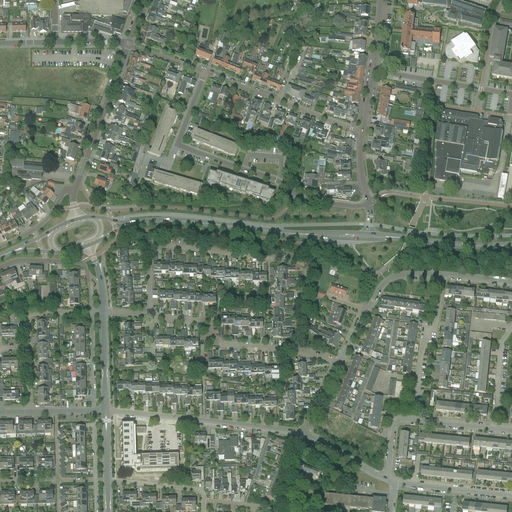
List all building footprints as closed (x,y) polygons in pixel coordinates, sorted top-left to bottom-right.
[(133,1),(133,0),(79,0),(79,6),(75,6),(75,11),(79,11),(79,16),(92,16),(93,16),(102,17),(107,17),(112,17),(126,18),(127,16),(133,1)] [(154,0),(153,4),(157,6),(157,5),(161,6),(165,7),(167,8),(168,7),(169,4),(157,0),(154,0)] [(173,0),(196,9),(197,4),(186,0),(173,0)] [(408,3),(408,5),(418,6),(418,3),(423,3),(423,5),(427,5),(426,6),(429,6),(430,6),(433,7),(433,6),(437,7),(440,8),(440,7),(447,8),(451,9),(450,12),(449,12),(447,20),(456,22),(457,21),(461,22),(465,23),(465,24),(467,24),(469,24),(468,25),(471,25),(475,26),(475,27),(478,27),(482,28),(483,20),(485,21),(487,16),(487,15),(487,16),(485,15),(487,11),(483,10),(483,9),(481,9),(480,9),(476,8),(476,7),(474,6),(474,7),(473,6),(470,5),(470,6),(463,3),(461,2),(459,2),(460,1),(457,0),(457,1),(453,0),(407,0),(407,2),(408,3)] [(153,5),(151,9),(165,15),(167,10),(164,9),(165,7),(161,6),(157,5),(157,6),(153,4),(153,5)] [(353,9),(353,10),(356,11),(356,10),(361,11),(360,16),(361,16),(363,16),(368,16),(368,8),(363,7),(364,4),(354,5),(353,9)] [(151,9),(149,14),(154,15),(157,17),(157,16),(160,18),(161,16),(166,18),(167,15),(165,15),(151,9)] [(62,20),(62,34),(82,34),(82,33),(87,33),(88,28),(90,28),(92,20),(90,20),(92,16),(79,16),(63,15),(63,20),(62,20)] [(415,53),(416,40),(417,28),(418,20),(414,20),(414,15),(412,15),(407,15),(406,27),(404,27),(401,51),(403,51),(403,54),(408,55),(409,52),(415,53)] [(149,16),(146,22),(151,23),(154,25),(155,21),(163,23),(164,20),(162,20),(159,19),(159,18),(152,16),(152,17),(149,16)] [(101,20),(97,31),(111,36),(112,36),(113,35),(114,33),(115,30),(114,30),(115,28),(111,27),(109,26),(112,17),(107,17),(105,21),(101,20)] [(120,35),(124,22),(126,18),(112,17),(109,26),(111,27),(115,28),(114,30),(115,30),(114,33),(120,35)] [(32,23),(31,23),(31,30),(35,30),(35,29),(36,29),(38,27),(39,27),(39,26),(40,33),(46,33),(46,29),(48,29),(47,20),(38,20),(38,18),(32,18),(32,23)] [(90,28),(88,33),(90,33),(91,33),(92,33),(93,34),(96,35),(97,32),(97,31),(101,20),(98,19),(97,22),(92,20),(90,28)] [(26,20),(0,20),(0,31),(5,31),(5,33),(8,33),(8,31),(12,31),(12,33),(15,32),(15,31),(20,31),(20,32),(23,32),(23,31),(26,31),(26,20)] [(511,21),(500,20),(499,26),(511,28),(511,21)] [(162,44),(164,39),(155,36),(158,30),(150,27),(146,38),(162,44)] [(417,28),(416,40),(418,40),(424,41),(426,29),(417,28)] [(365,37),(366,30),(356,29),(354,29),(353,34),(355,34),(354,36),(365,37)] [(424,41),(424,45),(432,46),(433,42),(434,30),(426,29),(424,41)] [(432,46),(432,47),(439,48),(439,44),(441,30),(441,29),(434,29),(434,30),(433,42),(432,46)] [(505,38),(506,30),(497,29),(496,32),(494,32),(493,36),(495,36),(505,38)] [(454,41),(446,47),(445,57),(455,59),(456,58),(457,60),(459,63),(460,64),(461,64),(462,63),(464,62),(466,60),(467,61),(478,63),(479,56),(479,52),(476,48),(474,44),(473,44),(473,43),(473,42),(472,43),(472,42),(472,41),(471,40),(467,35),(466,35),(464,35),(464,34),(457,39),(456,40),(455,41),(455,40),(454,41)] [(493,39),(492,43),(494,44),(504,45),(505,38),(495,36),(495,39),(493,39)] [(364,52),(365,42),(353,41),(352,51),(364,52)] [(206,48),(208,44),(205,43),(203,47),(200,46),(195,56),(202,59),(206,48)] [(492,46),(491,51),(493,51),(502,53),(503,52),(504,45),(494,44),(493,47),(492,46)] [(214,60),(212,65),(215,66),(218,67),(219,66),(220,62),(221,61),(222,59),(223,54),(225,55),(226,52),(223,50),(225,47),(223,46),(222,49),(220,53),(218,60),(214,58),(214,60)] [(219,66),(218,67),(221,68),(225,70),(226,70),(228,67),(226,67),(227,64),(227,63),(228,59),(225,58),(228,52),(229,50),(229,49),(228,48),(226,48),(225,47),(223,50),(226,52),(225,55),(223,54),(222,59),(221,61),(220,62),(219,66)] [(245,61),(242,67),(246,69),(249,70),(249,69),(251,63),(254,58),(254,57),(253,57),(254,53),(257,54),(258,51),(257,50),(257,48),(254,47),(250,57),(250,58),(246,57),(245,61)] [(209,61),(211,57),(212,55),(207,53),(209,49),(206,48),(202,59),(209,61)] [(490,58),(491,59),(491,58),(501,60),(502,54),(502,53),(493,51),(492,54),(490,54),(490,58)] [(12,54),(12,64),(27,64),(27,54),(12,54)] [(147,57),(144,56),(139,54),(138,56),(133,54),(130,61),(139,64),(143,65),(143,67),(146,68),(147,65),(144,64),(145,63),(142,62),(142,60),(143,59),(145,60),(147,57)] [(227,64),(226,67),(228,67),(226,70),(229,72),(232,73),(233,72),(235,68),(235,67),(236,64),(238,60),(236,59),(238,56),(234,54),(232,59),(233,59),(231,64),(232,64),(231,65),(229,64),(227,64)] [(249,70),(248,73),(252,75),(253,75),(254,72),(255,73),(257,68),(258,66),(259,62),(257,61),(257,59),(257,58),(255,58),(254,57),(254,58),(251,63),(249,69),(249,70)] [(491,59),(490,63),(492,63),(492,65),(494,65),(494,66),(494,67),(492,76),(497,77),(497,75),(500,76),(502,66),(500,66),(501,60),(491,58),(491,59)] [(345,60),(345,62),(346,62),(349,63),(348,67),(365,69),(365,65),(366,63),(349,60),(346,60),(345,60)] [(128,67),(128,68),(134,70),(134,69),(136,64),(139,65),(139,64),(130,61),(128,67)] [(233,72),(232,73),(236,74),(239,76),(241,69),(239,68),(236,67),(237,65),(236,64),(235,67),(235,68),(233,72)] [(254,74),(252,81),(255,82),(258,83),(259,82),(260,78),(261,77),(262,74),(262,73),(263,70),(265,71),(266,68),(264,67),(263,67),(262,67),(261,66),(258,72),(258,73),(257,75),(255,75),(254,74)] [(500,76),(500,78),(504,78),(504,77),(507,77),(509,67),(502,66),(500,76)] [(364,75),(365,69),(348,67),(347,72),(350,73),(364,75)] [(98,85),(101,73),(83,68),(79,81),(88,84),(89,83),(98,85)] [(127,69),(125,75),(131,77),(132,76),(134,71),(134,70),(128,68),(127,69)] [(267,80),(266,83),(267,83),(266,87),(269,88),(273,89),(273,88),(275,84),(275,83),(276,81),(278,76),(276,76),(278,72),(280,73),(282,70),(281,70),(278,69),(277,72),(275,75),(271,81),(269,80),(267,80)] [(168,71),(165,79),(167,79),(167,80),(172,82),(174,83),(175,83),(173,89),(171,90),(170,92),(171,94),(174,95),(178,84),(180,78),(177,77),(178,73),(177,73),(175,72),(171,71),(168,70),(168,71)] [(259,82),(258,83),(261,85),(265,86),(266,87),(267,83),(266,83),(267,80),(269,75),(269,74),(266,74),(266,72),(265,72),(265,71),(263,70),(262,73),(262,74),(261,77),(260,78),(259,82)] [(363,81),(364,75),(350,73),(347,72),(347,75),(350,76),(350,79),(363,81)] [(125,75),(123,82),(133,85),(135,80),(133,79),(131,79),(131,77),(125,75)] [(182,80),(178,93),(181,94),(183,95),(186,84),(190,85),(189,86),(194,87),(195,82),(191,81),(192,78),(184,75),(182,80)] [(311,87),(312,81),(297,77),(295,82),(307,86),(310,87),(311,87)] [(361,87),(363,81),(350,79),(349,83),(345,82),(345,84),(347,84),(361,87)] [(273,88),(273,89),(276,90),(279,92),(281,87),(281,86),(276,83),(277,81),(276,81),(275,83),(275,84),(273,88)] [(360,93),(361,87),(347,84),(346,90),(353,91),(360,93)] [(214,106),(219,93),(220,88),(212,85),(210,93),(213,94),(210,105),(214,106)] [(294,89),(295,87),(290,85),(289,87),(288,87),(285,95),(301,101),(304,93),(294,89)] [(415,93),(416,89),(396,85),(395,89),(415,93)] [(77,91),(85,93),(83,99),(92,101),(95,91),(79,86),(77,91)] [(123,87),(121,94),(128,97),(131,98),(132,98),(135,91),(130,90),(123,87)] [(225,103),(228,95),(227,94),(228,90),(222,88),(220,95),(224,97),(223,102),(225,103)] [(382,88),(379,103),(388,105),(389,100),(390,94),(391,89),(382,88)] [(359,98),(360,93),(353,91),(346,90),(344,90),(343,96),(359,98)] [(319,97),(320,95),(315,93),(314,95),(311,94),(310,98),(304,96),(302,103),(310,106),(313,100),(317,102),(319,97)] [(121,94),(118,102),(123,103),(125,104),(124,106),(134,109),(138,110),(140,111),(141,108),(135,106),(135,105),(129,103),(129,102),(131,98),(128,97),(121,94)] [(234,114),(232,119),(240,122),(242,117),(241,117),(242,117),(243,117),(248,102),(247,102),(248,98),(241,96),(239,103),(242,104),(241,107),(242,108),(239,116),(234,114)] [(358,104),(359,98),(343,96),(346,96),(345,99),(348,99),(347,102),(351,103),(358,104)] [(333,114),(335,108),(336,107),(332,106),(333,103),(331,102),(332,99),(328,97),(326,103),(329,104),(326,112),(333,114)] [(231,100),(228,108),(233,110),(235,106),(236,102),(231,100)] [(245,120),(244,123),(247,124),(248,121),(250,116),(254,117),(256,114),(257,110),(258,110),(260,103),(257,102),(257,101),(255,100),(255,101),(254,101),(251,107),(249,107),(247,114),(245,120)] [(379,103),(377,117),(382,117),(386,118),(387,110),(388,105),(379,103)] [(347,104),(346,108),(349,109),(348,113),(355,115),(357,109),(352,107),(353,106),(347,104)] [(69,109),(88,114),(90,107),(82,105),(82,108),(70,105),(69,109)] [(264,113),(260,122),(266,124),(267,122),(271,111),(269,110),(270,107),(265,105),(263,109),(262,112),(264,113)] [(136,121),(137,118),(137,117),(128,114),(125,112),(125,109),(118,107),(116,114),(123,116),(129,119),(132,120),(132,119),(136,121)] [(339,117),(341,112),(341,110),(335,108),(333,114),(339,117)] [(87,117),(88,114),(69,109),(68,112),(79,116),(78,119),(86,121),(86,120),(87,120),(88,117),(87,117)] [(165,117),(174,120),(175,116),(176,116),(178,113),(168,109),(165,117)] [(273,120),(281,122),(284,113),(277,110),(275,115),(273,120)] [(436,168),(434,180),(456,184),(457,176),(459,176),(460,171),(477,174),(477,173),(488,175),(489,169),(492,170),(493,170),(494,161),(497,162),(502,132),(502,128),(503,125),(503,124),(502,124),(502,123),(502,122),(501,120),(490,118),(488,119),(488,122),(486,121),(483,121),(483,122),(478,121),(479,118),(478,116),(466,114),(465,114),(442,110),(440,112),(435,142),(436,142),(435,146),(436,146),(435,151),(435,150),(436,151),(435,159),(436,159),(435,168),(435,167),(436,168)] [(341,112),(340,114),(344,115),(345,115),(346,116),(345,119),(346,119),(353,121),(355,115),(348,113),(345,112),(341,111),(341,112)] [(116,114),(113,121),(118,123),(120,124),(124,125),(126,118),(123,116),(116,114)] [(297,124),(295,123),(297,117),(289,115),(287,120),(286,124),(285,127),(282,126),(279,137),(282,138),(283,135),(284,130),(287,131),(289,125),(293,126),(296,127),(297,124)] [(174,120),(165,117),(163,124),(172,127),(173,124),(172,124),(174,120)] [(67,121),(66,122),(68,123),(67,123),(67,124),(67,125),(67,126),(68,126),(69,126),(69,128),(70,128),(72,129),(74,129),(82,132),(84,126),(78,125),(79,122),(80,122),(71,119),(70,122),(67,121)] [(300,129),(307,131),(310,122),(302,120),(302,122),(298,121),(297,124),(296,127),(293,136),(297,137),(300,129)] [(395,120),(394,126),(409,128),(410,123),(395,120)] [(160,130),(168,134),(170,130),(171,130),(172,127),(163,124),(160,130)] [(322,130),(323,127),(315,124),(315,127),(311,125),(309,131),(313,132),(312,134),(317,136),(317,135),(320,136),(319,136),(325,139),(327,132),(322,130)] [(120,137),(121,134),(120,132),(121,129),(112,126),(109,133),(116,136),(120,137)] [(374,132),(373,134),(374,135),(385,138),(390,139),(390,136),(391,135),(393,128),(384,127),(384,130),(382,130),(380,130),(375,129),(375,132),(374,132)] [(66,137),(69,138),(76,139),(77,136),(77,135),(81,136),(82,132),(74,129),(72,129),(71,133),(69,132),(68,133),(67,134),(64,133),(64,135),(61,134),(61,136),(63,137),(66,137)] [(157,137),(167,141),(168,138),(167,137),(168,134),(160,130),(157,137)] [(192,140),(192,141),(196,142),(197,142),(200,143),(203,134),(201,133),(196,131),(193,140),(192,140)] [(10,132),(9,142),(18,143),(19,133),(10,132)] [(120,137),(116,136),(109,133),(107,140),(110,142),(109,143),(113,144),(115,140),(130,146),(132,141),(120,137)] [(210,137),(203,134),(200,143),(203,144),(203,145),(206,146),(210,137)] [(342,149),(351,150),(353,142),(345,140),(341,140),(341,139),(331,137),(328,136),(325,144),(329,145),(330,142),(339,143),(338,148),(342,148),(342,149)] [(76,154),(77,147),(68,144),(69,140),(57,137),(56,140),(61,141),(60,143),(65,144),(64,147),(63,151),(64,151),(76,154)] [(163,148),(164,144),(165,144),(167,141),(157,137),(155,144),(163,148)] [(210,147),(214,148),(217,140),(210,137),(206,146),(210,147)] [(372,149),(372,150),(375,151),(375,154),(380,154),(381,148),(387,149),(389,141),(377,139),(376,143),(373,142),(373,145),(372,145),(371,149),(372,149)] [(224,142),(217,140),(214,148),(217,149),(217,150),(220,152),(224,142)] [(224,152),(228,153),(231,145),(224,142),(220,152),(224,153),(224,152)] [(152,152),(160,155),(161,155),(162,152),(162,151),(163,148),(155,144),(152,151),(152,152)] [(105,145),(103,152),(113,156),(115,150),(114,150),(115,149),(112,148),(112,147),(105,145)] [(238,148),(231,145),(228,153),(231,155),(231,156),(234,157),(238,148)] [(342,148),(338,148),(336,147),(336,151),(342,153),(341,157),(350,158),(351,150),(342,149),(342,148)] [(60,151),(60,155),(62,155),(60,159),(65,160),(66,159),(74,161),(76,154),(64,151),(61,151),(60,151)] [(103,152),(100,160),(105,161),(107,162),(108,159),(112,161),(116,162),(118,158),(113,156),(103,152)] [(416,167),(417,161),(411,160),(402,158),(401,161),(406,162),(404,169),(409,170),(410,166),(416,167)] [(9,160),(8,167),(18,168),(18,170),(18,172),(17,172),(17,175),(17,179),(31,181),(31,179),(41,180),(41,179),(42,176),(41,176),(41,175),(42,172),(43,166),(42,166),(42,165),(41,165),(37,164),(25,163),(25,164),(23,164),(23,162),(9,160)] [(387,176),(388,175),(388,172),(387,171),(387,161),(376,161),(376,171),(381,171),(381,175),(382,176),(387,176)] [(344,164),(344,162),(335,163),(335,167),(340,167),(341,170),(340,170),(340,174),(347,174),(347,170),(349,170),(349,164),(344,164)] [(109,166),(106,165),(101,163),(101,164),(100,164),(99,166),(100,167),(99,171),(111,175),(113,168),(113,167),(109,166)] [(153,167),(148,166),(144,180),(151,182),(151,180),(153,175),(151,174),(152,171),(153,167)] [(323,182),(324,169),(318,169),(318,173),(317,177),(306,175),(305,188),(316,189),(317,181),(322,182),(322,185),(323,182)] [(209,172),(206,183),(209,184),(209,182),(213,183),(213,185),(219,187),(219,186),(219,185),(226,187),(229,177),(223,175),(221,174),(217,173),(216,173),(216,174),(209,172)] [(156,173),(154,181),(154,183),(157,184),(157,183),(159,184),(161,184),(164,176),(161,175),(157,174),(156,173)] [(350,180),(349,174),(347,174),(340,174),(337,174),(337,178),(334,178),(334,182),(332,182),(332,180),(324,180),(324,185),(339,185),(344,185),(345,185),(345,181),(350,180)] [(499,194),(498,199),(500,199),(504,200),(505,191),(508,176),(502,175),(502,176),(500,187),(499,194)] [(161,184),(165,185),(165,186),(168,187),(171,178),(164,176),(161,184)] [(103,181),(102,180),(99,179),(100,178),(98,177),(96,182),(95,182),(94,184),(95,184),(95,185),(107,189),(109,182),(103,180),(103,181)] [(229,177),(226,187),(232,189),(232,191),(235,192),(236,191),(239,192),(239,193),(245,195),(245,194),(248,186),(249,183),(248,183),(244,181),(243,181),(242,182),(236,180),(236,179),(229,177)] [(171,178),(168,187),(172,188),(172,187),(176,189),(178,180),(171,178)] [(178,180),(176,189),(179,190),(179,191),(183,191),(185,182),(178,180)] [(53,188),(55,184),(49,182),(46,182),(45,185),(44,187),(40,193),(43,195),(49,200),(53,195),(53,194),(52,193),(51,193),(50,192),(52,187),(53,188)] [(183,191),(186,192),(190,193),(193,184),(185,182),(183,191)] [(248,186),(245,194),(248,195),(249,193),(252,194),(252,196),(252,197),(255,198),(255,197),(259,198),(258,199),(265,201),(265,200),(269,201),(268,202),(271,203),(272,202),(275,193),(268,191),(268,189),(263,188),(262,187),(261,188),(255,186),(256,185),(255,185),(249,183),(248,186)] [(190,193),(194,194),(194,195),(197,196),(200,186),(193,184),(190,193)] [(334,186),(326,186),(326,191),(334,191),(337,191),(337,196),(341,196),(341,198),(350,197),(350,190),(350,188),(344,188),(344,185),(339,185),(334,185),(334,186)] [(35,198),(44,206),(49,200),(43,195),(40,193),(35,198)] [(37,206),(33,201),(30,198),(28,195),(25,197),(31,204),(28,206),(25,208),(32,218),(38,213),(37,213),(37,212),(36,211),(35,210),(39,208),(37,206)] [(15,207),(12,209),(12,210),(13,211),(16,216),(18,220),(23,217),(26,222),(32,218),(25,208),(20,212),(15,207)] [(10,211),(10,213),(14,221),(15,220),(16,221),(18,220),(12,210),(12,209),(10,211)] [(12,223),(10,220),(6,222),(11,232),(18,229),(14,222),(12,223)] [(0,225),(1,228),(0,228),(0,229),(1,232),(3,231),(4,233),(3,233),(4,234),(5,235),(11,232),(6,222),(2,224),(0,224),(0,225)] [(136,251),(117,251),(117,257),(123,257),(123,259),(127,259),(127,254),(130,254),(136,254),(137,254),(137,251),(136,251)] [(154,274),(161,274),(161,272),(160,272),(160,268),(162,268),(162,264),(157,264),(157,261),(157,255),(154,255),(154,261),(154,264),(154,274)] [(160,268),(160,272),(161,272),(165,272),(165,275),(168,275),(168,273),(168,272),(168,265),(168,255),(165,255),(165,261),(165,264),(162,264),(162,268),(160,268)] [(171,261),(171,255),(168,255),(168,265),(168,272),(168,273),(174,273),(174,269),(176,269),(176,265),(175,265),(175,261),(171,261)] [(123,257),(119,257),(119,258),(120,265),(137,265),(137,262),(127,262),(127,259),(123,259),(123,257)] [(182,273),(182,257),(179,257),(179,263),(180,263),(180,265),(176,265),(176,269),(174,269),(174,273),(182,273)] [(182,273),(182,275),(188,275),(188,271),(190,271),(190,267),(189,267),(185,267),(185,263),(185,257),(182,257),(182,273)] [(188,271),(188,275),(194,275),(196,275),(196,258),(193,258),(193,264),(193,267),(190,267),(190,271),(188,271)] [(196,275),(196,276),(202,276),(202,272),(204,272),(204,268),(203,268),(203,264),(199,264),(199,258),(196,258),(196,275)] [(224,278),(224,279),(230,279),(230,275),(232,275),(232,271),(231,271),(231,269),(227,269),(227,261),(224,261),(224,267),(224,270),(224,278)] [(230,275),(230,279),(231,279),(231,282),(236,282),(236,279),(238,279),(238,271),(238,269),(238,263),(235,263),(235,269),(235,271),(232,271),(232,275),(230,275)] [(238,279),(238,281),(244,281),(244,277),(246,277),(246,273),(241,273),(241,270),(241,263),(238,263),(238,269),(238,271),(238,279)] [(244,277),(244,281),(252,281),(252,264),(249,264),(249,270),(249,273),(246,273),(246,277),(244,277)] [(252,281),(252,282),(258,282),(258,278),(260,278),(260,274),(259,274),(259,270),(255,270),(255,264),(252,264),(252,281)] [(138,268),(137,265),(120,265),(118,265),(118,268),(121,268),(121,271),(125,271),(125,273),(129,273),(129,268),(131,268),(132,268),(138,268)] [(210,276),(210,278),(216,278),(216,274),(218,274),(218,270),(217,270),(217,266),(214,266),(213,266),(212,266),(211,266),(210,266),(210,268),(210,276)] [(266,282),(266,266),(263,266),(263,274),(260,274),(260,278),(258,278),(258,282),(266,282)] [(35,277),(36,268),(29,268),(29,273),(25,273),(22,274),(24,280),(27,278),(32,278),(32,276),(35,277)] [(46,281),(47,274),(42,273),(42,268),(36,268),(35,277),(38,277),(38,279),(43,279),(43,281),(46,281)] [(202,272),(202,276),(210,276),(210,268),(207,268),(204,268),(204,272),(202,272)] [(286,268),(278,268),(278,274),(282,274),(282,276),(286,276),(286,271),(288,271),(294,271),(294,268),(288,268),(286,268)] [(14,270),(7,273),(10,280),(11,283),(15,281),(17,285),(23,282),(21,277),(18,278),(17,276),(16,276),(14,270)] [(216,274),(216,278),(224,278),(224,270),(221,270),(218,270),(218,274),(216,274)] [(74,271),(66,271),(66,274),(69,274),(69,281),(78,280),(79,280),(80,279),(80,277),(79,276),(78,276),(78,274),(76,274),(76,271),(74,271)] [(125,273),(125,271),(121,271),(121,279),(131,279),(129,279),(129,273),(125,273)] [(0,285),(2,290),(5,289),(4,287),(12,284),(11,283),(10,280),(7,273),(1,275),(3,282),(2,282),(3,284),(0,285)] [(282,276),(282,274),(278,274),(278,282),(294,282),(294,279),(286,279),(286,276),(282,276)] [(131,287),(131,279),(121,279),(123,279),(123,285),(127,285),(127,287),(131,287)] [(278,282),(276,282),(276,286),(276,288),(280,288),(280,290),(285,290),(284,289),(287,289),(287,285),(288,285),(294,285),(294,282),(278,282)] [(127,287),(127,285),(123,285),(123,293),(122,293),(133,293),(135,293),(141,293),(141,290),(131,290),(131,287),(127,287)] [(331,285),(329,292),(332,293),(331,295),(336,297),(341,299),(342,296),(345,297),(347,291),(331,285)] [(455,296),(456,288),(449,287),(449,290),(446,290),(444,298),(449,299),(451,298),(451,297),(452,296),(455,296)] [(280,290),(280,288),(276,288),(277,296),(285,296),(285,290),(280,290)] [(168,296),(165,296),(165,300),(169,300),(171,300),(171,304),(171,310),(174,310),(173,293),(173,289),(166,289),(166,292),(168,292),(168,296)] [(180,293),(173,293),(174,310),(176,310),(176,301),(179,301),(179,298),(182,298),(181,291),(180,291),(180,293)] [(182,298),(179,298),(179,301),(180,301),(180,302),(180,303),(184,303),(185,311),(188,311),(187,292),(187,291),(181,291),(182,298)] [(318,291),(316,297),(317,297),(324,300),(326,294),(318,291)] [(164,292),(159,292),(159,293),(159,295),(159,300),(165,300),(165,296),(168,296),(168,292),(166,292),(164,292)] [(194,292),(187,292),(188,311),(190,311),(190,302),(193,302),(193,299),(196,299),(196,294),(194,294),(194,292)] [(196,299),(193,299),(193,302),(198,302),(199,312),(202,312),(202,307),(201,304),(201,296),(201,292),(198,292),(198,294),(196,294),(196,299)] [(133,301),(133,293),(122,293),(122,295),(125,295),(125,299),(129,299),(129,301),(133,301)] [(209,300),(207,300),(207,304),(213,304),(213,306),(212,306),(213,312),(216,312),(215,293),(212,293),(212,296),(209,296),(209,300)] [(201,296),(201,304),(204,304),(207,304),(207,300),(209,300),(209,296),(201,296)] [(275,298),(271,298),(271,302),(271,303),(275,303),(275,302),(279,302),(279,304),(283,304),(283,296),(285,296),(277,296),(275,296),(275,298)] [(379,305),(379,309),(387,310),(387,307),(388,299),(382,298),(381,306),(379,305)] [(79,299),(69,299),(69,305),(69,308),(70,308),(76,308),(76,305),(79,305),(79,299)] [(122,304),(122,307),(141,307),(141,304),(133,304),(133,301),(129,301),(129,299),(125,299),(125,304),(122,304)] [(279,302),(275,302),(275,303),(275,310),(282,310),(286,310),(292,310),(292,307),(283,307),(283,304),(279,304),(279,302)] [(342,308),(334,305),(331,311),(336,312),(335,316),(343,319),(345,312),(339,310),(340,308),(342,308)] [(14,326),(9,326),(9,328),(9,336),(17,336),(17,331),(20,331),(20,328),(20,325),(19,323),(19,319),(19,317),(19,316),(19,313),(14,313),(13,313),(14,326)] [(227,314),(220,314),(220,316),(220,318),(220,326),(220,328),(220,334),(223,334),(223,328),(223,326),(226,326),(226,322),(229,322),(229,318),(227,318),(227,314)] [(226,322),(226,326),(231,326),(234,326),(234,317),(234,314),(227,314),(227,318),(229,318),(229,322),(226,322)] [(341,326),(343,319),(335,316),(333,320),(329,318),(327,324),(335,327),(334,326),(335,323),(341,326)] [(243,323),(243,319),(236,319),(236,317),(234,317),(234,330),(234,336),(237,336),(237,329),(237,327),(240,327),(240,323),(243,323)] [(383,325),(384,322),(382,321),(379,320),(374,318),(372,324),(379,327),(380,324),(383,325)] [(37,330),(46,330),(45,326),(48,326),(47,322),(52,322),(52,319),(42,319),(42,322),(37,322),(37,330)] [(240,323),(240,327),(241,327),(241,330),(245,330),(245,337),(248,337),(248,331),(248,329),(248,321),(249,321),(249,319),(243,319),(243,323),(240,323)] [(262,339),(262,321),(257,321),(256,325),(254,325),(254,329),(259,329),(259,331),(259,339),(262,339)] [(0,324),(0,331),(1,332),(1,337),(9,336),(9,328),(9,326),(2,327),(1,324),(0,324)] [(129,333),(133,333),(132,324),(124,325),(125,330),(129,330),(129,333)] [(274,324),(271,324),(271,327),(273,327),(273,330),(276,330),(277,332),(280,332),(280,327),(284,327),(290,327),(290,324),(284,324),(282,324),(274,324)] [(336,345),(338,342),(324,335),(320,333),(313,328),(308,324),(306,328),(319,337),(319,336),(322,338),(324,339),(328,341),(326,344),(335,348),(335,347),(336,347),(337,346),(336,345)] [(380,334),(382,328),(379,327),(372,324),(370,330),(380,334)] [(79,329),(79,326),(72,326),(72,329),(74,329),(74,335),(84,335),(84,329),(79,329)] [(322,331),(321,331),(320,333),(324,335),(338,342),(339,340),(340,340),(340,338),(340,337),(333,333),(333,334),(323,329),(322,331)] [(46,330),(37,330),(38,337),(42,337),(42,340),(47,340),(51,340),(51,337),(49,337),(49,330),(46,330)] [(129,330),(125,330),(125,339),(133,339),(133,336),(133,333),(129,333),(129,330)] [(158,339),(158,336),(158,330),(155,330),(156,346),(161,346),(161,342),(164,342),(164,338),(158,339)] [(277,332),(276,330),(273,330),(273,338),(283,338),(289,338),(289,335),(283,335),(283,336),(281,336),(280,332),(277,332)] [(378,340),(380,334),(370,330),(367,336),(378,340)] [(178,343),(175,343),(176,347),(182,347),(184,347),(183,331),(180,331),(181,339),(178,339),(178,343)] [(186,341),(186,337),(187,337),(186,331),(183,331),(184,347),(184,349),(190,348),(190,345),(192,344),(192,340),(186,341)] [(198,348),(197,332),(195,332),(195,338),(195,340),(192,340),(192,344),(190,345),(190,348),(198,348)] [(376,346),(378,340),(367,336),(365,341),(376,346)] [(135,342),(135,341),(141,341),(141,338),(135,339),(133,339),(125,339),(124,339),(124,344),(128,344),(128,347),(132,347),(131,341),(133,341),(133,342),(135,342)] [(170,340),(170,346),(170,348),(176,347),(175,343),(178,343),(178,339),(170,340)] [(43,345),(38,345),(38,352),(46,352),(50,352),(49,352),(49,348),(48,348),(48,345),(52,345),(51,341),(48,342),(43,342),(43,345)] [(365,341),(363,347),(370,350),(373,351),(376,346),(365,341)] [(363,347),(360,353),(365,355),(367,356),(367,357),(370,358),(373,351),(370,350),(363,347)] [(46,356),(46,352),(38,352),(38,360),(43,360),(43,363),(52,362),(52,359),(48,359),(48,356),(46,356)] [(142,355),(141,352),(135,352),(132,353),(124,353),(125,353),(125,358),(129,358),(129,361),(133,361),(133,356),(136,355),(142,355)] [(211,361),(211,359),(211,353),(208,353),(208,369),(214,369),(214,365),(217,365),(217,361),(211,361)] [(73,360),(70,360),(71,363),(73,363),(75,363),(81,363),(81,360),(85,360),(85,358),(86,358),(86,354),(85,354),(75,354),(72,354),(73,360)] [(231,367),(228,367),(228,371),(229,371),(236,371),(236,354),(233,354),(233,360),(234,360),(234,363),(231,363),(231,367)] [(239,354),(236,354),(236,371),(236,373),(242,372),(242,368),(245,368),(245,364),(243,364),(243,361),(240,361),(239,360),(239,354)] [(245,368),(242,368),(242,372),(250,372),(250,356),(247,356),(247,360),(246,360),(246,361),(244,361),(243,361),(243,364),(245,364),(245,368)] [(253,366),(253,364),(253,356),(250,356),(250,372),(251,374),(256,374),(256,370),(259,370),(259,366),(253,366)] [(360,365),(362,359),(355,356),(352,362),(360,365)] [(129,361),(129,358),(125,358),(125,367),(133,367),(142,366),(142,363),(136,364),(133,364),(133,361),(129,361)] [(10,367),(10,359),(2,360),(2,365),(0,364),(0,371),(3,372),(2,369),(6,369),(7,372),(10,372),(10,367)] [(17,364),(17,359),(10,359),(10,367),(14,367),(14,369),(17,369),(17,372),(21,371),(20,364),(17,364)] [(279,376),(278,359),(275,359),(275,365),(276,365),(276,368),(273,368),(273,372),(270,372),(270,376),(279,376)] [(222,372),(222,361),(217,361),(217,365),(214,365),(214,369),(220,369),(220,372),(222,372)] [(357,371),(360,365),(352,362),(350,368),(357,371)] [(73,366),(72,367),(72,372),(75,372),(85,372),(85,366),(82,366),(81,366),(81,363),(75,363),(75,366),(73,366)] [(225,363),(222,363),(222,372),(223,374),(230,374),(229,371),(228,371),(228,367),(231,367),(231,363),(225,363)] [(39,375),(47,374),(47,370),(49,370),(48,367),(52,367),(52,364),(43,364),(43,367),(38,367),(39,375)] [(306,372),(306,367),(314,367),(314,364),(297,364),(298,370),(302,370),(302,373),(306,372)] [(256,374),(264,374),(264,366),(259,366),(259,370),(256,370),(256,374)] [(265,368),(265,366),(264,366),(264,374),(265,376),(270,376),(270,372),(273,372),(273,368),(265,368)] [(355,377),(357,371),(350,368),(348,374),(355,377)] [(302,373),(302,370),(298,370),(298,378),(292,378),(306,378),(306,372),(302,373)] [(47,374),(39,375),(39,382),(44,382),(44,385),(51,385),(51,382),(50,382),(50,374),(47,374)] [(348,374),(345,380),(353,382),(355,383),(357,377),(355,377),(348,374)] [(301,387),(300,378),(306,378),(292,378),(293,384),(297,384),(297,387),(301,387)] [(124,383),(124,380),(123,380),(124,383),(117,383),(117,394),(117,400),(120,399),(120,394),(120,391),(123,391),(123,387),(125,387),(125,383),(124,383)] [(131,395),(131,380),(124,380),(124,383),(125,383),(125,387),(123,387),(123,391),(128,391),(128,395),(128,401),(131,401),(131,395)] [(131,384),(131,380),(131,395),(131,401),(134,401),(134,395),(134,392),(137,392),(137,388),(139,388),(139,384),(138,384),(131,384)] [(350,388),(353,382),(345,380),(343,385),(350,388)] [(145,392),(145,382),(138,382),(138,384),(139,384),(139,388),(137,388),(137,392),(145,392)] [(145,382),(145,392),(147,392),(147,393),(151,393),(151,389),(153,389),(153,385),(152,385),(152,382),(145,382)] [(152,382),(152,385),(153,385),(153,389),(151,389),(151,393),(159,393),(159,385),(159,382),(152,382)] [(159,384),(159,385),(159,393),(159,394),(159,397),(159,403),(162,403),(162,397),(162,394),(165,394),(165,390),(167,390),(167,386),(161,386),(161,384),(159,384)] [(297,384),(293,384),(293,392),(293,393),(301,392),(301,387),(297,387),(297,384)] [(173,388),(173,396),(176,396),(179,395),(179,391),(181,391),(181,387),(180,388),(180,385),(173,385),(173,386),(173,388)] [(352,393),(353,390),(350,388),(343,385),(341,391),(348,394),(349,392),(352,393)] [(3,387),(0,386),(0,395),(3,396),(3,398),(3,401),(11,400),(10,392),(6,392),(6,389),(4,389),(3,389),(3,387)] [(39,397),(47,397),(47,393),(49,393),(49,389),(51,389),(51,386),(44,386),(44,389),(39,389),(39,397)] [(173,396),(173,388),(173,386),(167,386),(167,390),(165,390),(165,394),(166,394),(166,398),(169,398),(169,399),(170,399),(170,404),(173,404),(173,398),(173,396)] [(181,391),(179,391),(179,395),(184,395),(184,397),(184,399),(184,405),(187,405),(187,397),(187,395),(187,389),(187,387),(181,387),(181,391)] [(10,392),(11,400),(18,400),(18,395),(21,395),(21,388),(14,388),(14,390),(10,390),(10,392)] [(195,393),(193,393),(193,397),(198,396),(201,396),(201,389),(201,388),(195,389),(195,393)] [(187,389),(187,395),(187,397),(187,405),(190,405),(190,399),(190,397),(193,397),(193,393),(195,393),(195,389),(189,389),(187,389)] [(76,391),(73,391),(73,396),(76,396),(76,397),(74,397),(74,400),(82,400),(82,397),(86,397),(85,390),(76,391)] [(213,391),(205,391),(205,393),(206,401),(206,404),(206,410),(209,410),(209,404),(209,401),(212,401),(211,397),(214,397),(214,393),(214,391),(213,391)] [(341,391),(338,397),(346,400),(348,401),(350,395),(348,394),(341,391)] [(234,403),(234,393),(234,392),(227,392),(227,395),(228,395),(228,399),(226,399),(226,403),(234,403)] [(293,392),(285,393),(285,396),(287,396),(287,397),(287,398),(291,398),(291,401),(295,401),(295,395),(297,395),(303,395),(303,392),(301,392),(293,393),(293,392)] [(214,397),(211,397),(212,401),(217,401),(217,406),(217,411),(220,411),(220,406),(220,403),(220,395),(220,393),(214,393),(214,397)] [(237,393),(234,393),(234,403),(234,405),(236,405),(237,405),(240,404),(240,401),(242,401),(242,397),(237,397),(237,393)] [(220,403),(226,403),(226,399),(228,399),(228,395),(227,395),(220,395),(220,403)] [(248,396),(247,396),(247,397),(248,397),(248,404),(248,409),(248,415),(251,415),(251,409),(251,406),(254,406),(254,402),(256,402),(256,398),(255,398),(255,395),(248,396)] [(262,408),(262,400),(262,395),(255,395),(255,398),(256,398),(256,402),(254,402),(254,406),(262,406),(262,408)] [(47,401),(47,397),(39,397),(39,404),(44,404),(44,408),(53,407),(53,404),(49,404),(49,401),(47,401)] [(276,418),(276,397),(269,397),(269,400),(270,400),(270,404),(267,404),(268,408),(273,408),(273,410),(272,410),(272,416),(273,416),(273,418),(276,418)] [(343,406),(346,400),(338,397),(336,403),(343,406)] [(291,401),(291,398),(287,398),(287,407),(285,407),(295,407),(295,401),(291,401)] [(336,403),(334,409),(341,412),(343,406),(336,403)] [(293,415),(293,407),(295,407),(285,407),(285,412),(289,412),(289,415),(293,415)] [(289,415),(289,412),(285,412),(286,421),(288,421),(288,423),(296,423),(296,420),(294,420),(293,415),(289,415)] [(333,412),(330,416),(339,420),(341,416),(333,412)] [(330,416),(328,420),(337,425),(339,420),(330,416)] [(328,420),(326,425),(335,429),(337,425),(328,420)] [(25,435),(25,422),(18,422),(18,428),(15,428),(15,426),(15,435),(25,435)] [(32,427),(31,422),(25,422),(25,435),(35,434),(34,426),(34,427),(32,427)] [(44,434),(44,422),(37,422),(37,427),(35,427),(35,426),(34,426),(35,434),(44,434)] [(51,425),(51,422),(44,422),(44,434),(54,434),(54,425),(51,425)] [(12,428),(12,423),(6,423),(6,435),(15,435),(15,426),(15,428),(12,428)] [(73,425),(72,425),(72,428),(73,428),(73,429),(75,429),(75,433),(84,433),(84,427),(79,427),(79,424),(73,424),(73,425)] [(133,424),(120,424),(121,428),(122,428),(122,434),(121,435),(121,434),(121,435),(121,438),(122,438),(122,441),(121,441),(121,444),(122,444),(122,447),(121,447),(121,453),(121,458),(121,460),(122,463),(123,463),(123,466),(122,466),(122,469),(134,469),(134,467),(135,467),(137,467),(140,467),(140,471),(146,471),(147,471),(159,470),(160,470),(171,470),(172,470),(179,470),(178,461),(178,454),(172,454),(171,454),(159,455),(158,455),(147,455),(146,455),(145,455),(143,455),(142,455),(140,455),(139,455),(139,457),(136,457),(135,457),(134,457),(133,427),(133,424)] [(326,425),(324,429),(333,433),(335,429),(326,425)] [(324,429),(322,433),(331,438),(333,433),(324,429)] [(373,432),(371,436),(379,440),(382,436),(373,432)] [(205,443),(205,437),(205,434),(194,434),(194,439),(196,439),(196,443),(201,443),(205,443)] [(371,436),(369,440),(377,445),(379,440),(371,436)] [(234,453),(233,448),(237,448),(237,437),(229,437),(229,441),(218,442),(218,455),(224,455),(224,461),(235,461),(235,453),(234,453)] [(252,461),(251,438),(245,438),(245,443),(242,443),(242,455),(246,455),(246,461),(246,466),(251,466),(251,461),(252,461)] [(259,457),(265,440),(262,439),(260,439),(260,442),(259,442),(259,440),(258,439),(256,439),(256,442),(253,442),(254,451),(257,451),(257,452),(256,456),(259,457)] [(369,440),(367,445),(375,449),(377,445),(369,440)] [(281,444),(281,446),(283,447),(282,450),(288,452),(290,445),(284,443),(284,445),(281,444)] [(367,445),(365,449),(373,453),(375,449),(367,445)] [(365,449),(362,453),(371,458),(373,453),(365,449)] [(279,452),(278,453),(281,454),(280,456),(285,458),(288,452),(282,450),(281,453),(279,452)] [(55,456),(45,457),(45,469),(52,469),(52,465),(55,465),(55,456)] [(278,456),(276,462),(278,462),(283,464),(285,458),(280,456),(278,456)] [(16,457),(7,457),(7,470),(14,469),(13,466),(13,464),(16,464),(16,457)] [(26,457),(16,457),(16,464),(19,464),(19,466),(19,469),(26,469),(26,457)] [(34,457),(26,457),(26,469),(33,469),(33,465),(33,464),(35,464),(35,457),(34,457)] [(36,457),(35,457),(35,464),(38,464),(38,465),(38,469),(45,469),(45,457),(43,457),(36,457)] [(275,465),(274,466),(276,467),(276,470),(281,472),(281,471),(283,465),(283,464),(278,462),(278,463),(277,466),(275,465)] [(73,473),(80,473),(80,470),(85,470),(85,464),(76,464),(73,464),(73,473)] [(304,466),(302,471),(304,472),(306,473),(305,476),(308,478),(310,475),(310,473),(317,476),(319,472),(304,466)] [(200,481),(200,476),(203,476),(203,467),(196,468),(196,471),(191,472),(191,481),(196,481),(196,482),(199,482),(200,481)] [(210,479),(205,479),(205,489),(208,488),(208,491),(210,491),(211,490),(211,488),(214,488),(214,481),(214,470),(210,470),(210,479)] [(270,476),(278,479),(279,478),(281,473),(281,472),(276,470),(275,473),(272,472),(271,472),(270,476)] [(214,488),(214,490),(217,490),(217,493),(218,493),(219,492),(219,490),(222,490),(223,490),(222,483),(223,483),(223,479),(222,472),(219,472),(219,481),(214,481),(214,488)] [(223,490),(222,490),(222,492),(223,492),(225,492),(225,495),(227,495),(228,494),(228,492),(231,492),(231,485),(231,474),(231,472),(227,472),(228,474),(227,474),(227,479),(227,483),(223,483),(222,483),(223,490)] [(231,492),(231,494),(234,494),(234,497),(235,497),(236,496),(236,494),(239,494),(240,494),(240,493),(240,490),(239,490),(239,481),(239,476),(237,476),(236,476),(236,485),(231,485),(231,492)] [(239,481),(239,490),(240,490),(240,493),(242,493),(244,493),(245,492),(245,490),(246,490),(248,490),(253,477),(249,476),(247,481),(245,481),(239,481)] [(270,476),(268,481),(271,482),(271,483),(277,485),(278,479),(270,476)] [(268,485),(267,486),(270,487),(269,488),(269,490),(274,492),(277,485),(271,483),(270,485),(268,485)] [(81,489),(81,486),(73,486),(73,489),(76,489),(76,496),(86,495),(86,489),(81,489)] [(328,489),(326,511),(337,511),(369,511),(370,511),(371,511),(384,511),(385,507),(386,507),(386,506),(387,504),(386,503),(385,503),(386,500),(386,499),(373,498),(373,499),(371,499),(372,497),(356,495),(356,492),(328,489)] [(265,492),(265,494),(267,495),(267,497),(272,498),(274,492),(269,490),(268,493),(265,492)] [(17,498),(17,505),(27,505),(27,492),(20,493),(20,496),(20,498),(17,498)] [(33,492),(27,492),(27,505),(37,504),(36,497),(33,497),(33,496),(33,492)] [(36,497),(37,504),(46,504),(46,492),(39,492),(39,496),(39,497),(36,497)] [(52,492),(46,492),(46,504),(51,504),(56,504),(55,495),(52,495),(52,492)] [(14,493),(7,493),(8,505),(17,505),(17,498),(14,498),(14,496),(14,493)] [(119,505),(124,505),(126,505),(126,501),(129,501),(129,493),(122,493),(122,499),(119,499),(119,505)] [(139,507),(139,501),(136,501),(136,493),(129,493),(129,501),(129,504),(133,504),(133,506),(136,506),(136,507),(139,507)] [(139,507),(149,507),(149,503),(149,495),(142,495),(142,501),(139,501),(139,507)] [(156,503),(156,495),(149,495),(149,503),(152,503),(152,507),(155,507),(155,509),(159,509),(159,503),(156,503)] [(159,509),(165,509),(165,506),(169,505),(168,497),(162,498),(162,503),(159,503),(159,509)] [(175,506),(175,497),(168,497),(169,505),(172,505),(172,509),(175,509),(175,511),(179,511),(178,506),(175,506)] [(179,511),(185,511),(185,508),(188,508),(188,500),(181,500),(181,506),(178,506),(179,511)]
